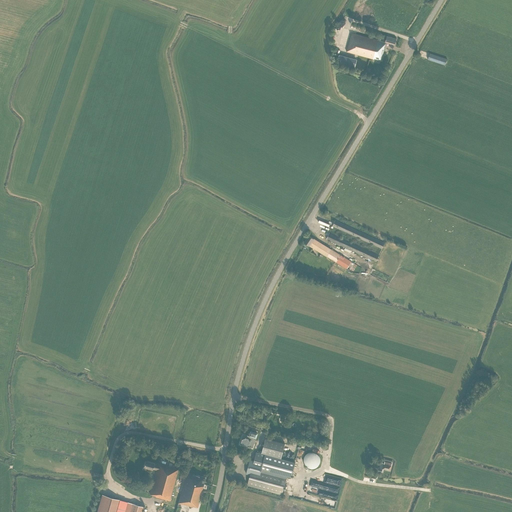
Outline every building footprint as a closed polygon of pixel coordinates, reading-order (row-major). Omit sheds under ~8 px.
[(351,33),(346,52),(374,59),(374,58),(381,60),(385,47),(384,47),(385,42),(395,45),(396,39),(387,36),(385,42),(351,33)] [(447,59),(430,53),(428,59),(445,65),(447,59)] [(337,63),(348,67),(351,59),(339,55),(337,63)] [(384,243),(335,220),(332,226),(382,248),(384,243)] [(378,255),(329,233),(327,239),(376,261),(378,255)] [(309,246),(346,268),(347,269),(351,262),(314,238),(309,235),(304,242),(309,246)] [(253,448),(256,438),(258,433),(251,431),(249,435),(247,435),(246,437),(243,436),(241,444),(251,447),(253,448)] [(254,461),(250,460),(246,474),(250,475),(247,485),(282,495),(286,478),(285,478),(286,476),(291,477),(295,463),(281,459),(285,444),(265,438),(261,453),(256,452),(254,461)] [(318,467),(319,466),(320,466),(321,465),(322,464),(322,463),(322,462),(323,461),(323,460),(323,459),(323,458),(322,457),(322,456),(322,455),(321,454),(320,454),(320,453),(319,452),(318,452),(317,452),(316,451),(315,451),(314,451),(313,452),(312,452),(311,452),(310,453),(309,453),(308,454),(308,455),(307,456),(307,457),(307,458),(306,459),(306,460),(307,461),(307,462),(307,463),(308,464),(308,465),(309,465),(310,466),(311,467),(312,467),(314,468),(315,468),(316,468),(317,467),(318,467)] [(149,494),(156,495),(155,496),(169,500),(178,469),(158,463),(158,465),(154,464),(154,463),(145,460),(143,467),(152,469),(153,469),(156,470),(154,479),(153,479),(149,494)] [(383,469),(390,470),(392,463),(384,462),(384,463),(381,462),(379,470),(382,471),(383,469)] [(186,472),(177,506),(180,506),(181,504),(192,507),(193,506),(197,507),(205,477),(186,472)] [(102,495),(97,511),(116,511),(120,500),(102,495)] [(142,511),(144,507),(126,502),(123,511),(142,511)]
